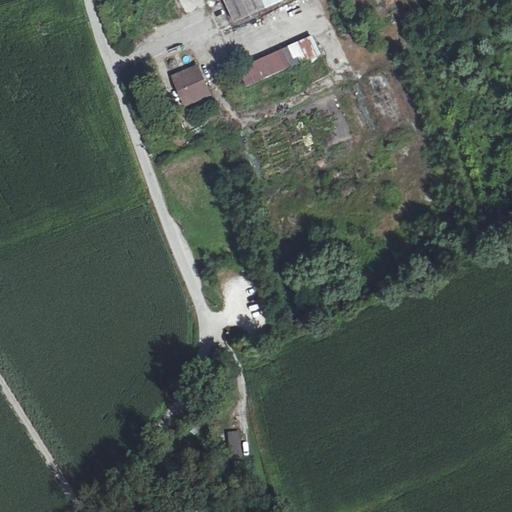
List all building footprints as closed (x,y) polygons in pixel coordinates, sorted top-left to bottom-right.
[(226,0),(236,22),(283,0),(226,0)] [(285,49),(240,69),(248,86),(292,66),(285,49)] [(182,79),(201,71),(199,67),(174,78),(177,86),(184,83),(182,79)] [(211,93),(201,71),(182,79),(184,83),(177,86),(186,104),(211,93)] [(239,431),(227,432),(230,455),(242,454),(239,431)]
